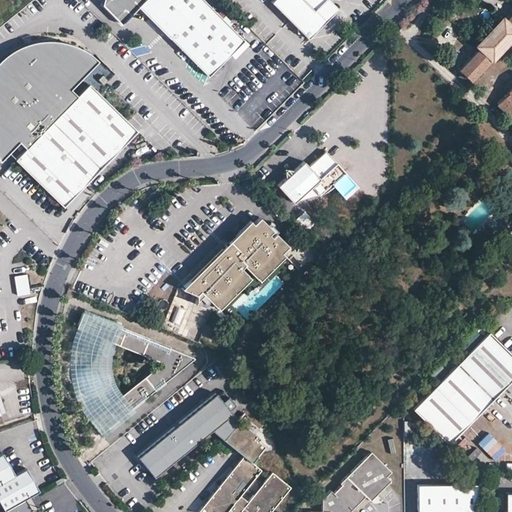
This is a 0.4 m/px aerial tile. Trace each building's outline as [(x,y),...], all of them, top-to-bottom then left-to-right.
[(220,18),(201,0),(109,0),(105,11),(124,30),(141,12),(149,4),(181,35),(174,43),(212,80),(247,44),(225,23),(220,18)] [(277,0),(274,4),(301,30),(306,30),(306,35),(312,40),(316,36),(316,31),(321,31),(341,11),(330,0),(329,0),(277,0)] [(141,12),(174,43),(181,35),(149,4),(141,12)] [(511,11),(506,18),(502,15),(474,45),(478,49),(458,69),(470,80),(511,36),(511,11)] [(0,153),(30,123),(34,119),(39,124),(35,127),(32,132),(39,138),(28,148),(17,160),(66,208),(90,183),(139,131),(91,85),(79,97),(70,105),(58,93),(66,85),(95,56),(91,54),(87,51),(80,47),(73,45),(64,43),(56,42),(49,42),(42,42),(33,44),(26,45),(18,49),(8,56),(3,60),(0,63),(0,153)] [(79,97),(66,85),(58,93),(70,105),(79,97)] [(511,86),(496,103),(511,118),(511,86)] [(28,148),(39,138),(32,132),(22,142),(28,148)] [(320,194),(345,171),(325,150),(308,166),(302,161),(293,170),(286,176),(278,184),(294,201),(311,185),(320,194)] [(286,176),(293,170),(284,165),(286,176)] [(155,203),(166,192),(162,188),(151,199),(155,203)] [(293,219),(303,230),(314,221),(304,210),(293,219)] [(256,278),(288,246),(260,218),(233,245),(230,242),(210,261),(236,287),(248,275),(241,269),(244,266),(256,278)] [(199,344),(212,311),(196,305),(197,302),(204,295),(216,307),(236,287),(210,261),(182,289),(179,288),(162,328),(199,344)] [(30,296),(27,275),(14,276),(16,297),(30,296)] [(195,359),(83,314),(77,329),(163,363),(91,422),(101,434),(195,359)] [(511,353),(489,331),(415,404),(450,440),(511,377),(511,353)] [(106,381),(104,374),(103,372),(98,366),(91,362),(86,361),(82,363),(78,365),(76,370),(74,377),(77,385),(78,387),(82,393),(89,398),(95,400),(100,399),(104,395),(106,390),(106,381)] [(249,430),(241,424),(239,422),(231,416),(232,414),(216,394),(138,458),(154,477),(212,431),(224,440),(224,441),(232,447),(243,456),(198,511),(227,511),(229,510),(231,511),(271,511),(291,488),(273,473),(248,502),(241,496),(262,470),(252,463),(265,447),(258,441),(260,439),(249,430)] [(511,455),(511,441),(491,441),(490,455),(511,455)] [(0,502),(3,508),(38,489),(25,466),(14,473),(1,451),(0,451),(0,502)] [(340,511),(347,506),(351,510),(366,495),(371,501),(391,480),(387,476),(392,471),(371,451),(341,482),(343,484),(334,493),(330,489),(321,499),(322,510),(309,510),(308,511),(340,511)] [(479,511),(480,483),(421,485),(421,511),(479,511)] [(3,508),(0,509),(0,511),(32,511),(24,497),(3,508)]
